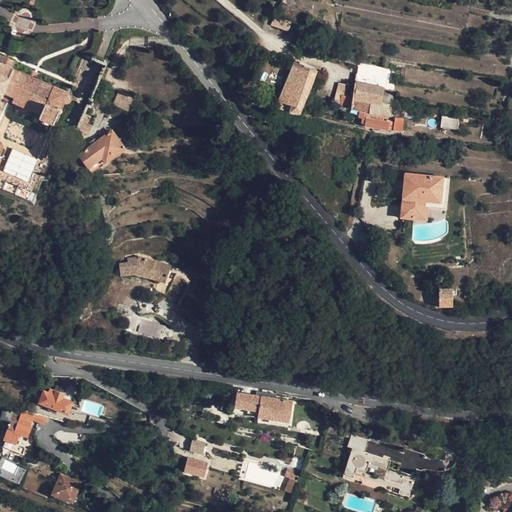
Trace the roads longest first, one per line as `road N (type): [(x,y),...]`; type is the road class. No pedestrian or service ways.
road 1 (secondary): [(511,313),(446,320),(410,308),(383,287),(144,0)]
road 2 (secondary): [(0,334),(48,349),(342,397)]
road 3 (residential): [(342,397),(358,414),(511,473)]
road 4 (secondary): [(342,397),(511,414)]
